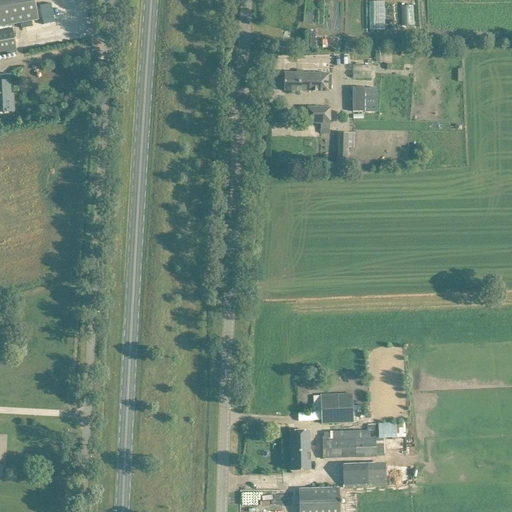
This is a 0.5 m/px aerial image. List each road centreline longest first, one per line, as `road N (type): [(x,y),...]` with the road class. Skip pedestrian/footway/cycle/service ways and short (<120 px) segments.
road 1 (primary): [(120,511),(149,0)]
road 2 (unclassified): [(81,511),(109,0)]
road 3 (unclassified): [(220,511),(243,0)]
